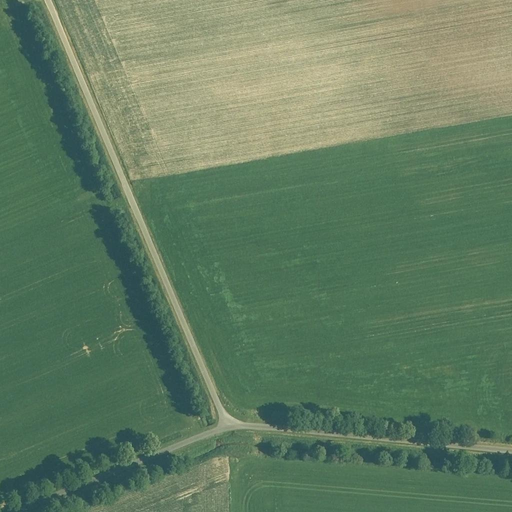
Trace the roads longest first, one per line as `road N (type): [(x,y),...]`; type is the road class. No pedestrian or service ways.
road 1 (unclassified): [(226,419),(55,0)]
road 2 (unclassified): [(511,444),(226,419)]
road 3 (unclassified): [(226,419),(0,509)]
